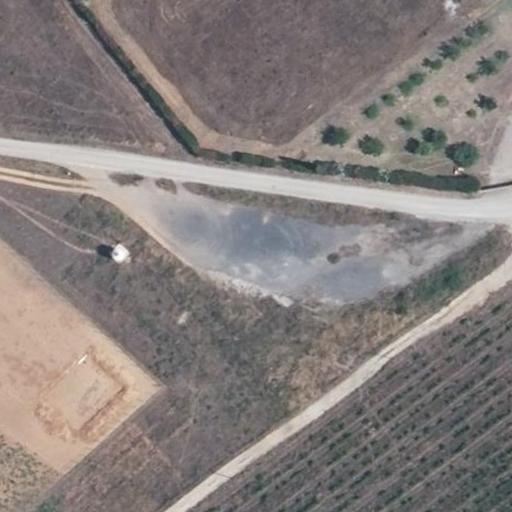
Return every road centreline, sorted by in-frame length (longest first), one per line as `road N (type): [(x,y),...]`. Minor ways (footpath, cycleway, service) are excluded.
road 1 (unclassified): [(0,150),(390,199),(511,205)]
road 2 (track): [(511,252),(174,511)]
